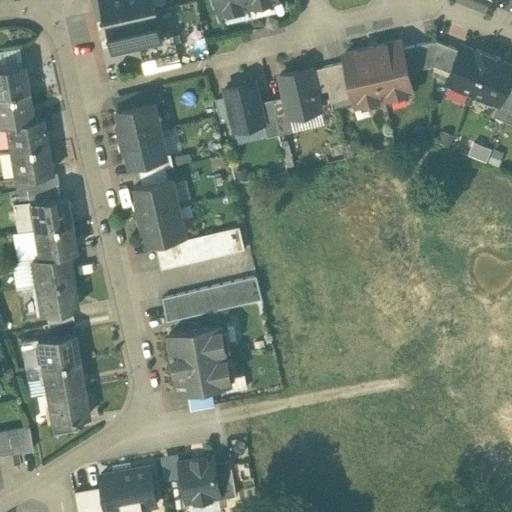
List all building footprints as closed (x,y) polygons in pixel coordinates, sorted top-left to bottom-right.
[(102,0),(107,20),(154,9),(152,0),(102,0)] [(217,0),(220,13),(274,0),(217,0)] [(154,9),(107,20),(114,48),(138,42),(160,36),(154,9)] [(160,36),(138,42),(143,59),(177,51),(173,33),(160,36)] [(400,39),(344,53),(346,60),(354,96),(356,103),(412,90),(408,70),(402,47),(400,39)] [(436,39),(402,47),(408,70),(434,64),(436,39)] [(460,49),(436,39),(434,64),(451,71),(460,49)] [(474,49),(462,44),(460,49),(451,71),(447,81),(452,83),(453,86),(465,91),(468,89),(472,91),(488,52),(475,47),(474,49)] [(502,57),(488,52),(472,91),(477,93),(478,96),(490,101),(493,100),(497,101),(498,102),(505,85),(511,68),(511,64),(501,60),(502,57)] [(346,60),(322,66),(328,89),(331,101),(354,96),(346,60)] [(22,63),(0,66),(0,95),(27,90),(22,63)] [(310,66),(280,74),(285,95),(289,115),(290,114),(320,107),(316,92),(311,69),(310,66)] [(322,66),(311,69),(316,92),(328,89),(322,66)] [(254,80),(225,87),(227,95),(232,119),(234,128),(263,121),(264,121),(259,101),(254,80)] [(497,101),(492,114),(504,119),(511,99),(511,87),(505,85),(498,102),(497,101)] [(27,90),(0,95),(0,123),(5,123),(31,118),(27,90)] [(227,95),(215,98),(221,122),(232,119),(227,95)] [(285,95),(271,99),(279,133),(294,130),(290,114),(289,115),(285,95)] [(279,133),(271,99),(259,101),(264,121),(263,121),(266,136),(279,133)] [(153,100),(114,109),(118,122),(115,123),(119,137),(160,127),(153,100)] [(31,118),(5,123),(10,150),(46,144),(41,116),(31,118)] [(160,127),(119,137),(122,151),(124,150),(128,163),(135,162),(166,154),(166,153),(160,127)] [(46,144),(10,150),(15,178),(51,172),(46,144)] [(166,154),(135,162),(138,173),(165,167),(173,165),(170,152),(166,153),(166,154)] [(165,167),(138,173),(141,185),(168,178),(165,167)] [(51,172),(15,178),(17,190),(58,183),(56,171),(51,172)] [(141,185),(133,187),(136,200),(134,201),(137,215),(178,205),(172,178),(141,185)] [(58,183),(17,190),(19,202),(29,200),(60,195),(58,183)] [(511,210),(497,215),(487,187),(469,193),(502,291),(507,289),(511,302),(511,335),(507,337),(511,351),(511,370),(503,373),(511,399),(511,210)] [(60,195),(29,200),(33,228),(70,222),(65,194),(60,195)] [(334,327),(396,293),(430,356),(477,330),(441,264),(470,248),(452,217),(428,230),(408,194),(350,225),(378,275),(322,305),(334,327)] [(178,205),(137,215),(140,229),(143,228),(146,241),(180,233),(185,232),(178,205)] [(70,222),(33,228),(38,255),(38,256),(66,251),(67,251),(74,250),(70,222)] [(239,225),(228,228),(233,251),(245,248),(239,225)] [(228,228),(216,230),(221,254),(233,251),(228,228)] [(221,254),(216,230),(205,233),(210,256),(221,254)] [(180,233),(154,239),(161,268),(187,262),(181,238),(180,233)] [(181,238),(187,262),(198,259),(193,236),(181,238)] [(66,251),(38,256),(38,255),(30,256),(35,285),(71,278),(67,251),(66,251)] [(256,274),(162,296),(167,320),(262,297),(256,274)] [(71,278),(35,285),(40,313),(76,306),(71,278)] [(220,323),(169,332),(179,389),(187,388),(210,384),(230,380),(220,323)] [(73,331),(36,337),(41,366),(77,359),(73,331)] [(77,359),(41,366),(46,393),(82,387),(77,359)] [(210,384),(187,388),(191,409),(214,405),(210,384)] [(82,387),(46,393),(51,421),(75,417),(87,415),(82,387)] [(75,417),(51,421),(53,433),(77,429),(75,417)] [(28,425),(16,427),(20,450),(32,448),(28,425)] [(16,427),(4,429),(9,452),(20,450),(16,427)] [(4,429),(0,429),(0,453),(9,452),(4,429)] [(205,455),(192,457),(193,459),(180,461),(186,499),(195,498),(195,500),(212,497),(211,495),(218,494),(220,494),(214,462),(213,455),(205,456),(205,455)] [(230,459),(214,462),(220,494),(218,494),(219,497),(236,494),(230,459)] [(151,465),(101,474),(103,486),(107,511),(158,503),(151,465)] [(107,511),(103,486),(74,490),(78,511),(107,511)]
